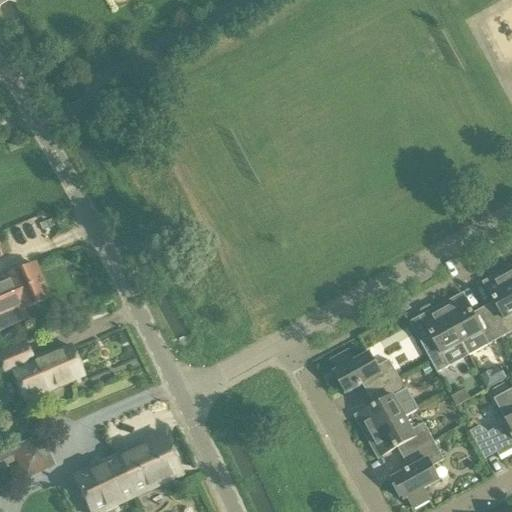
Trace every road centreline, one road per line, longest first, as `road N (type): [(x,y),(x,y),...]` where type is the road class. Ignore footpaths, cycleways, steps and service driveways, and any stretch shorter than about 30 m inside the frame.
road 1 (tertiary): [(185,399),(0,37)]
road 2 (residential): [(294,340),(511,222)]
road 3 (residential): [(387,511),(294,340)]
road 4 (residential): [(185,399),(294,340)]
road 5 (tertiary): [(238,511),(185,399)]
